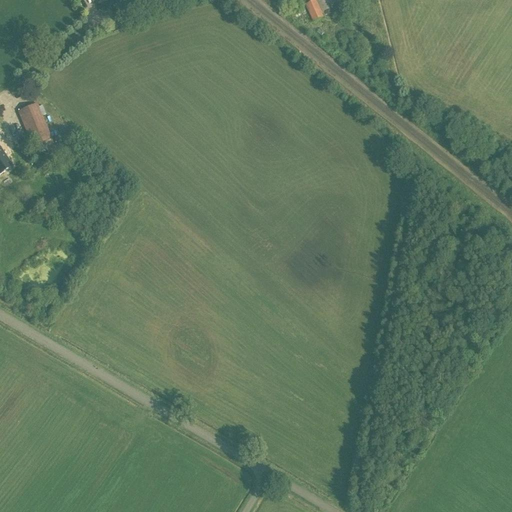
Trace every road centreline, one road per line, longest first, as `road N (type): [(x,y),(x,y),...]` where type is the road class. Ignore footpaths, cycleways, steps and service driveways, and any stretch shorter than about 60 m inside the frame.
road 1 (unclassified): [(267,472),(0,314)]
road 2 (unclassified): [(0,93),(104,14)]
